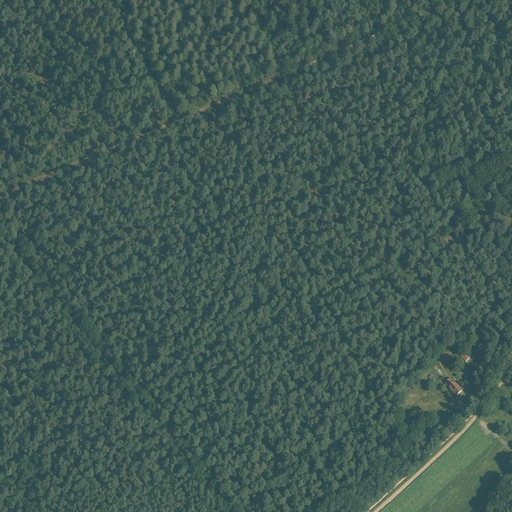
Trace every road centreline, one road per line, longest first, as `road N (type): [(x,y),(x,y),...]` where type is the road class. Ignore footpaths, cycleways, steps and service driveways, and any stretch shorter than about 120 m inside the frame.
road 1 (track): [(0,198),(451,0)]
road 2 (track): [(228,511),(0,230)]
road 3 (track): [(511,372),(375,511)]
road 4 (track): [(0,375),(29,450),(39,511)]
road 5 (track): [(108,0),(178,120)]
